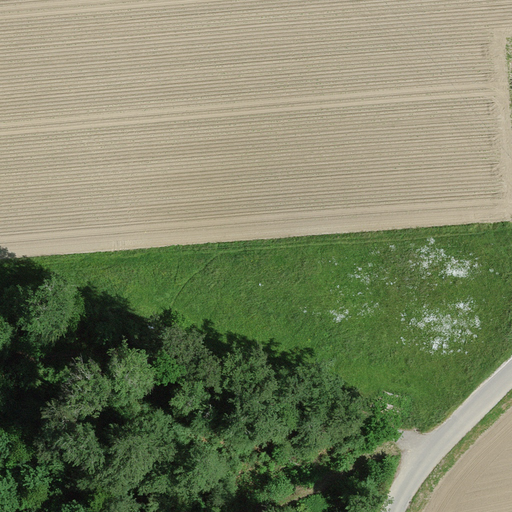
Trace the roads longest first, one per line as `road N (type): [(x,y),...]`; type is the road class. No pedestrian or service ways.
road 1 (track): [(429,453),(329,399),(188,356),(0,358)]
road 2 (tertiary): [(392,511),(413,471),(511,376)]
